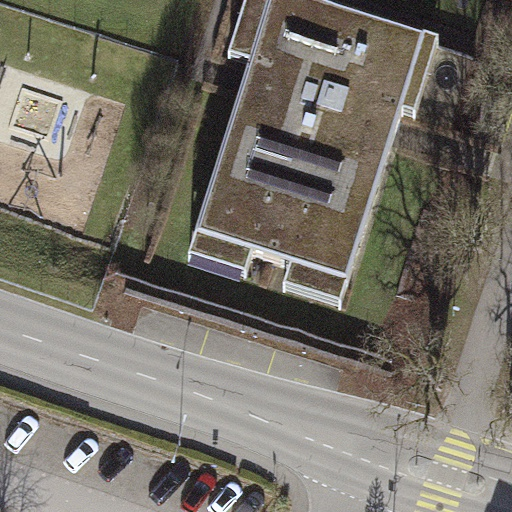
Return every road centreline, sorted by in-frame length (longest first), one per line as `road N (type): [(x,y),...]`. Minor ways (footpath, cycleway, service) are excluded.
road 1 (tertiary): [(370,449),(0,327)]
road 2 (tertiary): [(511,494),(370,449)]
